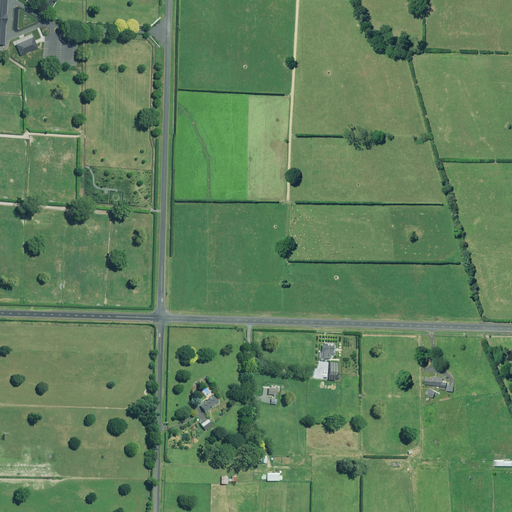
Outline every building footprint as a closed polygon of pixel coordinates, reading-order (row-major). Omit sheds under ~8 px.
[(6,0),(0,0),(0,27),(6,28),(6,14),(9,14),(9,10),(6,10),(6,0)] [(153,14),(153,9),(140,8),(139,15),(143,15),(143,20),(150,21),(150,13),(153,14)] [(9,80),(11,77),(11,74),(11,71),(10,69),(8,67),(5,65),(2,65),(0,64),(0,82),(2,83),(5,83),(7,81),(9,80)] [(333,345),(321,345),(321,352),(323,352),(323,358),(331,359),(331,354),(333,354),(333,345)] [(336,363),(329,362),(328,375),(335,375),(336,363)] [(434,377),(434,378),(427,377),(426,385),(447,387),(447,383),(443,383),(444,378),(434,377)] [(436,392),(429,389),(427,395),(434,398),(436,392)] [(213,396),(207,401),(200,406),(205,413),(215,405),(218,403),(214,397),(213,396)] [(212,426),(206,418),(199,423),(205,431),(212,426)] [(231,478),(228,478),(228,476),(221,476),(221,484),(227,484),(227,482),(231,482),(231,478)]
